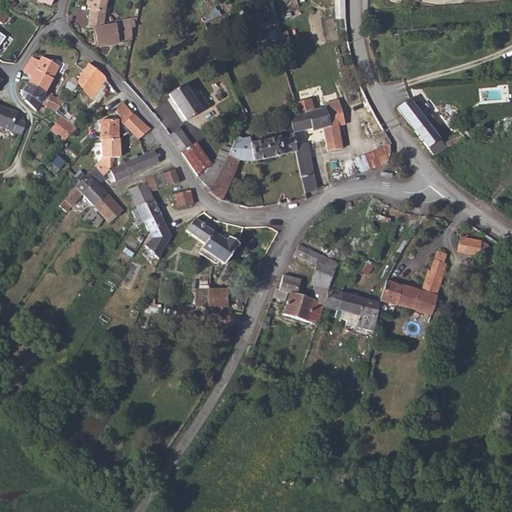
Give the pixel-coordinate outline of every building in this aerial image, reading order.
[(88,0),(88,1),(91,2),(90,10),(105,11),(107,3),(107,0),(88,0)] [(119,41),(132,39),(129,20),(118,21),(118,24),(103,27),(103,24),(105,11),(90,10),(88,28),(94,27),(97,46),(119,42),(119,41)] [(346,26),(345,11),(338,11),(339,26),(346,26)] [(37,67),(29,62),(23,73),(31,77),(27,83),(36,88),(44,93),(59,67),(42,58),(37,67)] [(77,73),(79,78),(84,70),(88,63),(84,58),(78,66),(77,69),(77,73)] [(83,85),(88,92),(89,91),(101,73),(93,68),(88,63),(84,70),(79,78),(83,85)] [(88,92),(93,100),(108,81),(101,73),(89,91),(88,92)] [(108,81),(93,100),(100,104),(107,93),(105,92),(111,85),(108,81)] [(24,100),(35,110),(39,103),(40,101),(44,93),(36,88),(27,83),(22,90),(24,92),(27,94),(25,97),(24,100)] [(182,85),(166,96),(180,111),(186,121),(209,106),(201,95),(193,100),(192,98),(188,93),(182,85)] [(40,101),(39,103),(50,110),(52,108),(56,112),(62,103),(50,96),(44,93),(40,101)] [(305,193),(317,189),(305,129),(312,128),(312,130),(322,128),(327,152),(341,149),(332,105),(323,107),(324,109),(312,111),(310,99),(295,103),(297,115),(288,117),(292,135),(295,151),(302,185),(304,185),(305,193)] [(409,99),(397,108),(432,156),(445,148),(464,140),(463,136),(442,144),(432,130),(438,125),(431,115),(424,120),(409,99)] [(120,121),(122,123),(134,113),(127,104),(117,112),(122,119),(120,121)] [(343,148),(335,104),(332,105),(341,144),(341,149),(343,148)] [(0,125),(19,132),(21,133),(25,122),(21,120),(23,118),(23,116),(22,115),(20,113),(17,114),(17,112),(0,105),(0,125)] [(122,123),(132,133),(138,139),(150,131),(134,113),(122,123)] [(76,125),(61,115),(53,127),(67,137),(76,125)] [(102,141),(118,141),(117,124),(117,121),(106,121),(100,121),(100,139),(100,141),(102,141)] [(178,127),(167,135),(181,154),(191,146),(178,127)] [(244,148),(239,161),(254,162),(277,156),(295,151),(292,135),(280,138),(268,141),(250,144),(249,139),(243,139),(244,148)] [(237,136),(236,137),(234,143),(241,146),(236,160),(239,161),(244,148),(243,139),(237,136)] [(94,168),(103,177),(109,170),(111,166),(111,157),(119,157),(118,141),(102,141),(102,159),(94,168)] [(224,165),(210,190),(208,192),(221,201),(235,172),(239,161),(236,160),(241,146),(234,143),(230,151),(224,165)] [(191,146),(181,154),(193,172),(197,177),(210,166),(196,144),(191,146)] [(365,155),(370,170),(387,163),(390,155),(391,151),(390,146),(365,155)] [(219,151),(215,161),(224,165),(230,151),(229,151),(229,150),(228,148),(227,147),(224,147),(222,148),(221,151),(219,151)] [(123,164),(128,175),(154,163),(149,152),(144,154),(123,164)] [(210,166),(197,177),(210,190),(224,165),(215,161),(213,160),(210,166)] [(123,164),(109,170),(114,181),(128,175),(123,164)] [(78,191),(93,206),(109,222),(119,214),(113,204),(115,203),(98,184),(104,178),(103,177),(94,168),(80,181),(74,188),(58,206),(66,212),(79,197),(76,194),(78,191)] [(164,173),(168,186),(179,183),(175,169),(164,173)] [(164,173),(154,176),(158,189),(168,186),(164,173)] [(142,181),(128,190),(136,207),(153,200),(149,192),(156,190),(153,177),(142,181)] [(192,205),(190,191),(175,193),(176,199),(177,207),(192,205)] [(143,222),(160,215),(153,200),(136,207),(137,208),(131,212),(135,218),(134,219),(136,225),(143,222)] [(101,219),(90,209),(83,219),(82,220),(95,227),(101,219)] [(160,215),(143,222),(148,231),(164,225),(160,215)] [(204,244),(212,231),(195,218),(185,230),(204,244)] [(204,244),(202,248),(223,264),(238,244),(229,237),(225,241),(212,231),(204,244)] [(144,246),(158,259),(163,248),(170,236),(167,232),(153,239),(144,246)] [(388,241),(378,236),(368,256),(378,261),(382,254),(381,253),(388,241)] [(481,241),(460,237),(457,251),(479,256),(481,241)] [(481,241),(479,256),(496,267),(504,256),(481,241)] [(320,255),(298,245),(293,255),(315,266),(317,267),(320,255)] [(121,252),(130,258),(133,253),(124,247),(121,252)] [(397,302),(427,312),(430,313),(447,264),(444,263),(447,254),(438,251),(432,272),(428,271),(422,291),(386,281),(380,301),(396,305),(397,302)] [(366,258),(356,254),(351,262),(360,266),(366,258)] [(317,324),(323,305),(335,265),(336,263),(320,255),(317,267),(315,266),(311,284),(314,286),(312,294),(310,299),(312,300),(306,321),(317,324)] [(358,269),(357,271),(366,274),(375,262),(366,258),(360,266),(358,269)] [(337,309),(343,292),(341,291),(345,280),(354,282),(357,271),(358,269),(347,266),(346,268),(335,265),(323,305),(337,309)] [(300,280),(283,274),(278,288),(276,287),(272,297),(284,301),(287,292),(290,292),(283,314),(298,318),(306,321),(312,300),(310,299),(304,298),(296,295),(300,280)] [(200,289),(199,306),(212,306),(212,289),(200,289)] [(212,306),(231,307),(232,290),(212,289),(212,306)] [(353,322),(370,326),(377,301),(343,292),(337,309),(356,315),(353,322)] [(370,330),(370,326),(353,322),(356,315),(337,309),(335,317),(342,319),(346,320),(346,323),(370,330)] [(244,366),(239,376),(248,379),(250,374),(251,373),(246,371),(248,368),(244,366)]
